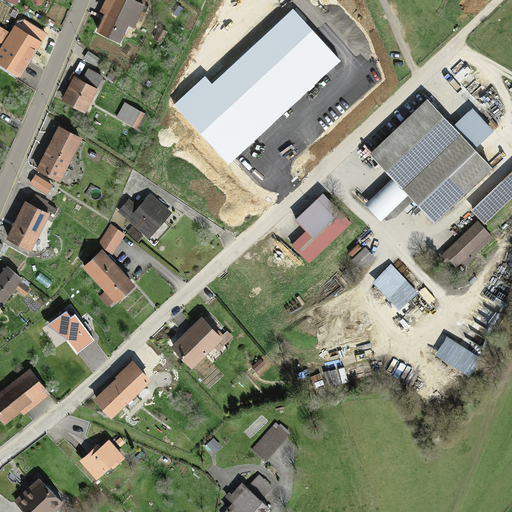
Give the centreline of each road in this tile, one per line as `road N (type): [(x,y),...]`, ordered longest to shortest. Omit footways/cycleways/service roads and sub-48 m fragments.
road 1 (residential): [(501,0),(66,408),(0,457)]
road 2 (residential): [(0,196),(82,0)]
